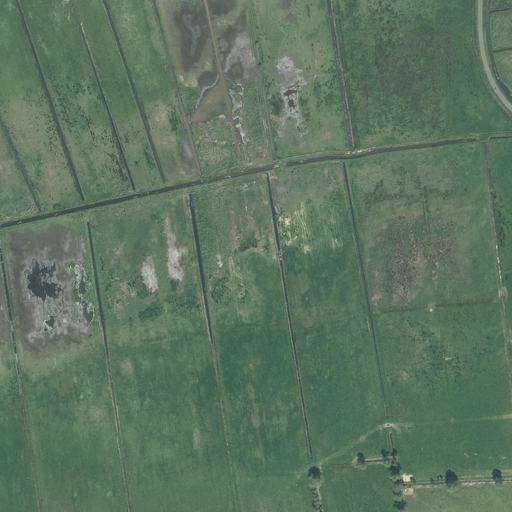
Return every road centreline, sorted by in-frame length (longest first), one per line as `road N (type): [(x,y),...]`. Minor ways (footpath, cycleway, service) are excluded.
road 1 (track): [(289,511),(307,468),(380,424),(511,415)]
road 2 (track): [(511,132),(351,153)]
